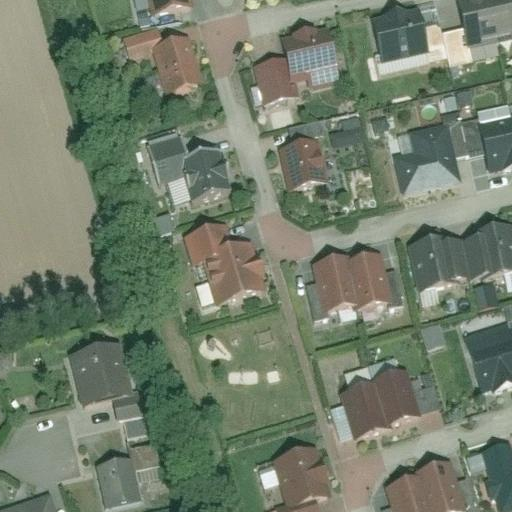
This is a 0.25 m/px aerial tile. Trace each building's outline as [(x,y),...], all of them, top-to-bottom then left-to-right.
[(190,11),(187,0),(140,0),(146,22),(190,11)] [(487,43),(477,0),(467,0),(449,4),(459,50),(487,43)] [(511,37),(511,21),(507,0),(477,0),(487,43),(511,37)] [(411,11),(359,24),(370,67),(422,54),(411,11)] [(318,30),(270,43),(281,88),(330,76),(318,30)] [(153,103),(194,90),(178,38),(137,51),(153,103)] [(511,119),(500,122),(511,171),(511,119)] [(358,121),(340,125),(342,135),(329,138),(332,153),(364,145),(358,121)] [(500,122),(468,130),(479,179),(511,171),(500,122)] [(453,187),(441,127),(398,136),(402,154),(381,159),(390,201),(453,187)] [(323,183),(312,141),(268,153),(280,195),(323,183)] [(186,209),(225,197),(210,150),(171,163),(186,209)] [(491,274),(480,229),(437,239),(448,284),(491,274)] [(448,284),(437,239),(395,250),(406,294),(448,284)] [(255,294),(240,244),(190,258),(204,309),(255,294)] [(383,308),(370,256),(343,263),(342,257),(300,267),(313,318),(355,307),(356,315),(383,308)] [(478,312),(497,308),(492,288),(474,292),(478,312)] [(462,350),(448,354),(461,396),(510,381),(493,326),(458,336),(462,350)] [(441,329),(421,331),(424,354),(444,352),(441,329)] [(115,349),(61,361),(71,410),(126,398),(115,349)] [(343,392),(329,396),(342,442),(411,423),(393,357),(337,373),(343,392)] [(511,445),(457,459),(470,511),(496,511),(511,508),(511,445)] [(319,498),(303,449),(263,462),(279,511),(319,498)] [(132,463),(83,471),(90,511),(139,503),(132,463)] [(458,511),(442,464),(407,476),(419,511),(458,511)] [(419,511),(407,476),(372,488),(379,511),(419,511)] [(0,511),(44,511),(40,496),(0,509),(0,511)]
